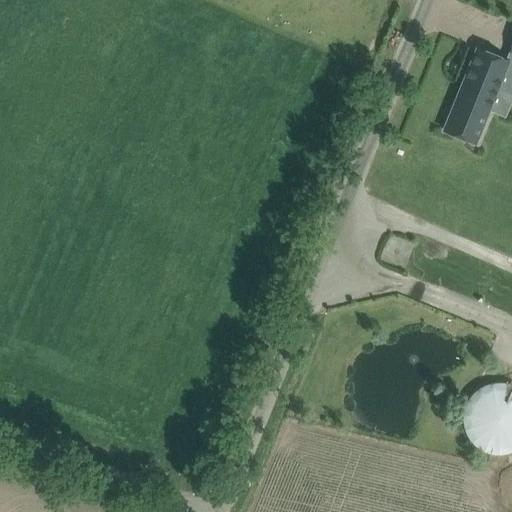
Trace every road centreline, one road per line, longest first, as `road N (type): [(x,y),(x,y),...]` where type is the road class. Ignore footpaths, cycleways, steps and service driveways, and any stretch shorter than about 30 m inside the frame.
road 1 (unclassified): [(221,511),(428,0)]
road 2 (unclassified): [(221,511),(0,428)]
